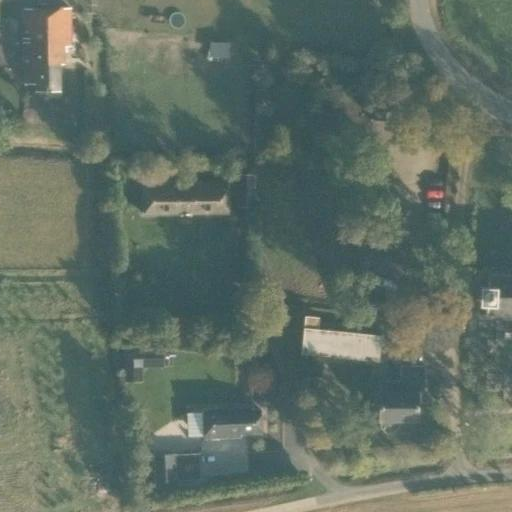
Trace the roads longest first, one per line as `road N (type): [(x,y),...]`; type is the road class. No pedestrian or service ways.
road 1 (unclassified): [(511,474),(278,511)]
road 2 (tertiary): [(511,112),(453,74),(420,0)]
